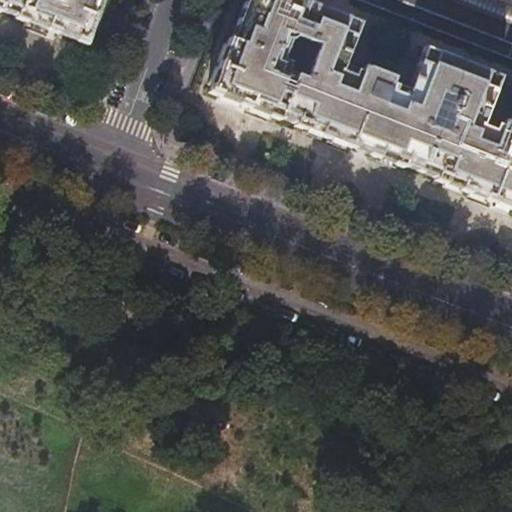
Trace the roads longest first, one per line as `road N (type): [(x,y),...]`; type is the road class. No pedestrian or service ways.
road 1 (secondary): [(108,172),(511,328)]
road 2 (residential): [(173,0),(108,172)]
